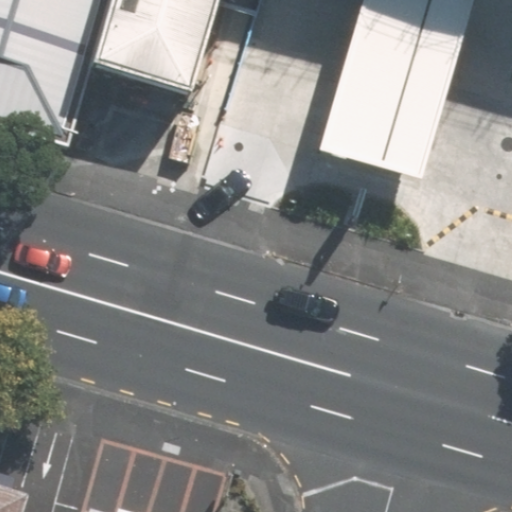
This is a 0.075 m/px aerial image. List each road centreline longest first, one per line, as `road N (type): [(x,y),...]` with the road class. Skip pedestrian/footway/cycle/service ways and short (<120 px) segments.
road 1 (primary): [(417,396),(0,272)]
road 2 (residential): [(417,396),(386,511)]
